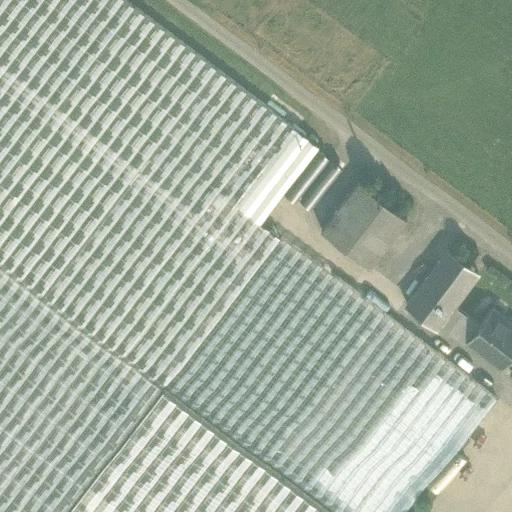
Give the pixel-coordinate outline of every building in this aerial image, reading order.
[(319,131),(147,0),(0,0),(0,511),(58,511),(165,373),(281,222),(240,191),(259,166),(280,182),(319,131)] [(407,204),(359,167),(321,216),(370,253),(407,204)] [(400,511),(497,385),(282,221),(281,222),(165,373),(347,511),(400,511)] [(448,235),(406,290),(437,313),(440,310),(455,290),(479,259),(448,235)] [(410,261),(395,281),(404,288),(419,268),(410,261)] [(480,310),(455,290),(440,310),(467,330),(470,326),(469,325),(480,310)] [(505,303),(493,293),(480,310),(469,325),(470,326),(503,351),(511,338),(511,311),(503,305),(505,303)] [(347,511),(165,373),(58,511),(347,511)]
